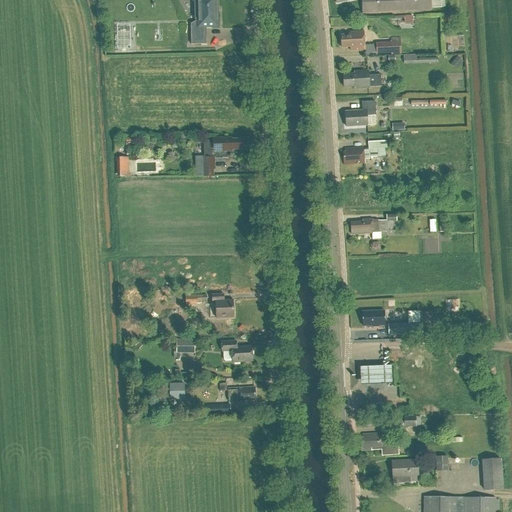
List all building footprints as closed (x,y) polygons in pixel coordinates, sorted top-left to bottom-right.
[(192,0),(198,13),(199,20),(191,24),(191,45),(207,45),(206,27),(217,27),(216,0),(192,0)] [(361,0),(362,13),(431,10),(431,8),(444,7),(444,8),(453,8),(452,0),(361,0)] [(352,32),(352,35),(340,35),(341,48),(350,47),(350,51),(365,50),(364,32),(352,32)] [(400,42),(376,43),(376,54),(391,54),(391,55),(401,55),(400,42)] [(404,55),(405,65),(439,64),(439,58),(417,59),(417,55),(404,55)] [(457,57),(452,63),(458,68),(463,62),(457,57)] [(354,72),(354,74),(343,75),(344,88),(355,87),(355,89),(369,88),(381,87),(380,75),(368,75),(368,71),(354,72)] [(345,112),(346,127),(367,126),(367,116),(376,116),(375,102),(362,102),(362,111),(345,112)] [(231,138),(213,139),(213,152),(232,151),(232,149),(242,149),(242,140),(231,140),(231,138)] [(386,142),(367,143),(368,158),(385,157),(384,149),(386,149),(386,142)] [(345,149),(345,153),(343,153),(344,165),(364,164),(363,148),(345,149)] [(116,177),(129,176),(128,157),(115,157),(116,177)] [(202,157),(203,177),(215,176),(214,157),(202,157)] [(362,222),(351,222),(351,235),(372,234),(372,240),(381,240),(380,232),(388,232),(388,229),(392,229),(392,222),(396,222),(396,215),(386,216),(386,221),(378,221),(378,220),(373,221),(373,220),(362,220),(362,222)] [(224,295),(212,295),(212,301),(215,301),(216,319),(233,318),(232,300),(224,301),(224,295)] [(362,316),(361,317),(361,321),(362,322),(363,326),(385,325),(384,311),(362,312),(362,316)] [(415,324),(389,325),(389,336),(416,335),(415,324)] [(176,354),(194,354),(194,340),(176,340),(176,354)] [(251,347),(236,348),(236,342),(221,343),(222,352),(232,351),(233,363),(252,362),(251,347)] [(392,383),(391,366),(359,368),(360,385),(392,383)] [(169,401),(184,401),(184,384),(169,385),(169,401)] [(254,388),(228,389),(228,402),(255,401),(254,388)] [(229,406),(206,407),(207,416),(230,415),(229,406)] [(395,416),(395,428),(404,427),(416,427),(416,416),(404,416),(395,416)] [(363,439),(361,439),(362,451),(381,450),(382,456),(398,455),(397,445),(386,445),(386,439),(381,439),(381,434),(363,435),(363,439)] [(435,458),(435,472),(447,472),(447,458),(435,458)] [(483,492),(503,491),(501,459),(481,461),(483,492)] [(417,460),(392,462),(393,478),(409,477),(409,482),(418,481),(417,460)] [(424,497),(423,511),(494,511),(495,498),(424,497)]
